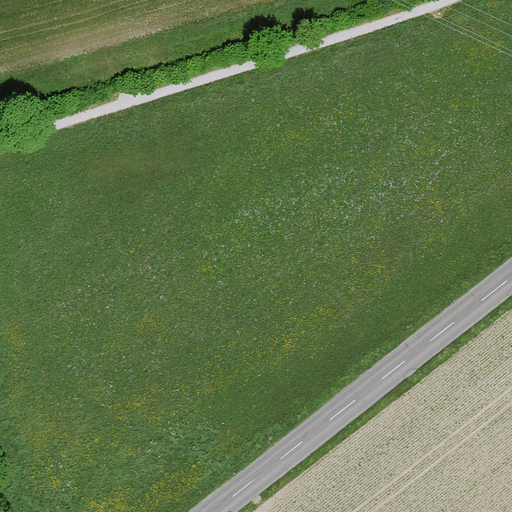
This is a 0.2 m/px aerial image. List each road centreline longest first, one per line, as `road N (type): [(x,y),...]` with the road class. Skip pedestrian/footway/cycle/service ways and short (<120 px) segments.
road 1 (track): [(448,0),(0,141)]
road 2 (secondary): [(511,278),(217,511)]
